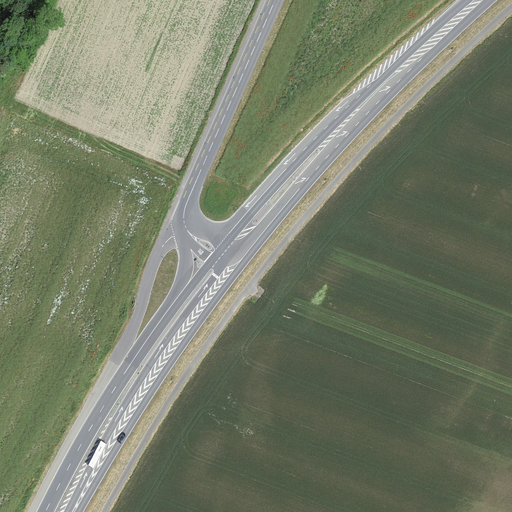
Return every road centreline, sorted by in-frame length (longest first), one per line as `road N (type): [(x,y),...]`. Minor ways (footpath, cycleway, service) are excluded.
road 1 (primary): [(73,511),(174,349),(253,243),(372,107),(486,0)]
road 2 (unclassified): [(511,7),(397,114),(281,245),(168,400),(105,511)]
road 3 (primary): [(464,0),(295,158),(151,334)]
road 4 (tertiary): [(275,0),(164,255),(151,334)]
road 5 (primary): [(151,334),(45,511)]
road 6 (tertiary): [(62,511),(154,354),(151,334)]
